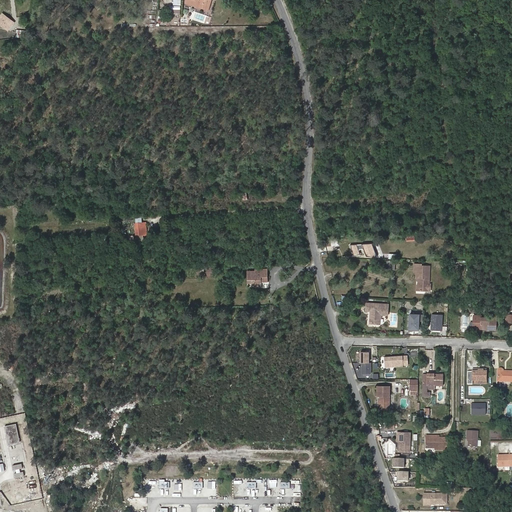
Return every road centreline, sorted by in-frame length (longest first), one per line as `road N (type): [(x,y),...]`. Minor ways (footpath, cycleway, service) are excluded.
road 1 (unclassified): [(338,341),(306,212),(305,85),(277,0)]
road 2 (unclassified): [(395,511),(338,341)]
road 3 (residential): [(338,341),(511,348)]
road 4 (unknown): [(306,205),(156,216)]
